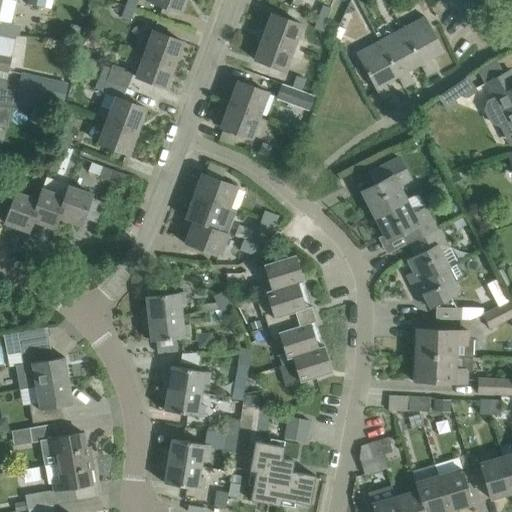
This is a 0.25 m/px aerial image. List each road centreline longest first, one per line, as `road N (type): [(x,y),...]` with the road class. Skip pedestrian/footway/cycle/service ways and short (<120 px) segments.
road 1 (residential): [(339,511),(361,382),(360,267),(349,244),(298,199)]
road 2 (residential): [(298,199),(322,166),(480,60),(488,44)]
road 3 (residential): [(184,134),(149,234),(84,318)]
road 4 (unclassified): [(132,511),(133,406),(117,363),(84,318)]
road 5 (residential): [(236,0),(184,134)]
road 6 (residential): [(298,199),(184,134)]
